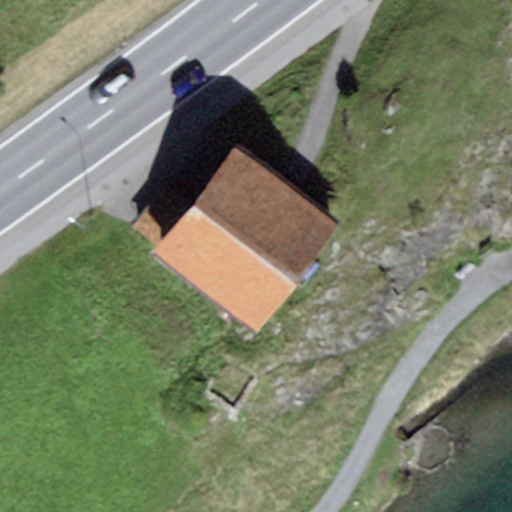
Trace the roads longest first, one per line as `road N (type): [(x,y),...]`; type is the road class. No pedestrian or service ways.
road 1 (primary): [(0,192),(254,0)]
road 2 (track): [(511,263),(419,364),(329,511)]
